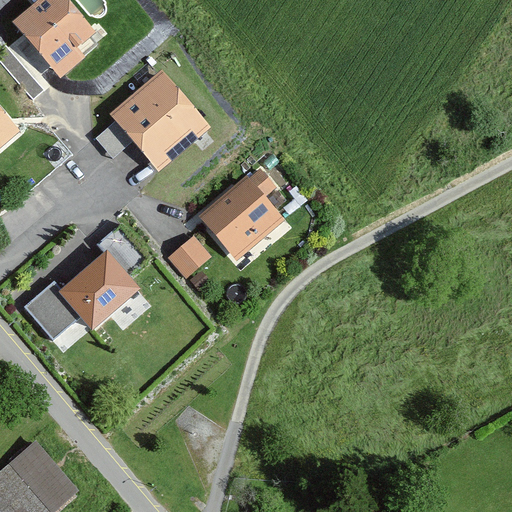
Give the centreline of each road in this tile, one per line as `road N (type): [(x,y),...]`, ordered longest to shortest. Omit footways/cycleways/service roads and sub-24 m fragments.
road 1 (track): [(218,511),(262,338),(292,291),(511,165)]
road 2 (residential): [(152,511),(0,336)]
